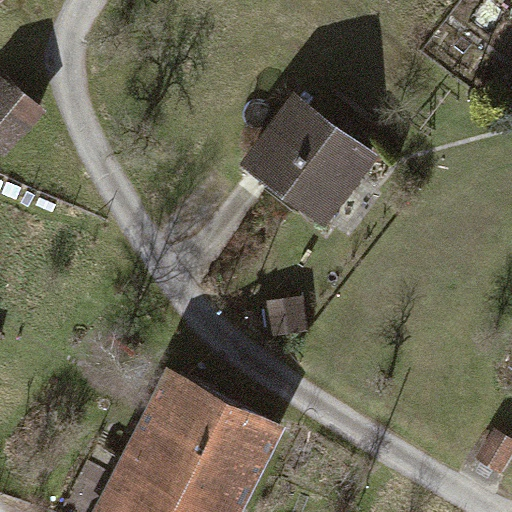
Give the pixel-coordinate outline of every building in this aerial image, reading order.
[(0,0),(0,22),(30,0),(0,0)] [(4,81),(0,85),(0,163),(6,169),(48,120),(4,81)] [(291,99),(236,168),(318,234),(374,164),(291,99)] [(247,511),(286,434),(158,372),(90,511),(247,511)] [(511,477),(511,444),(494,434),(478,462),(511,481),(511,477)]
